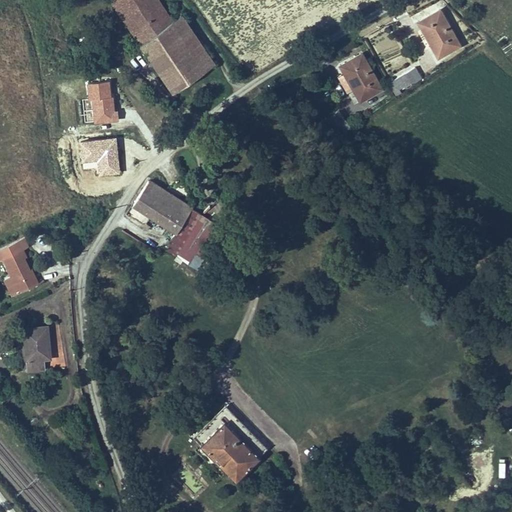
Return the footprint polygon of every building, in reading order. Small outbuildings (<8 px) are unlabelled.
[(130,0),(119,9),(150,49),(184,25),(164,0),(130,0)] [(482,0),(472,0),(459,7),(477,43),(499,31),(482,0)] [(440,5),(415,19),(436,57),(461,43),(440,5)] [(190,20),(184,25),(150,49),(184,92),(191,86),(183,75),(205,59),(213,70),(222,64),(190,20)] [(94,39),(81,46),(90,62),(104,55),(94,39)] [(383,40),(361,50),(379,86),(401,76),(383,40)] [(458,62),(452,50),(431,62),(435,69),(449,62),(450,66),(458,62)] [(183,75),(191,86),(213,70),(205,59),(183,75)] [(435,69),(431,62),(429,59),(423,63),(431,76),(437,73),(435,69)] [(357,98),(336,110),(341,113),(346,110),(348,114),(352,112),(362,106),(357,98)] [(359,123),(369,117),(362,106),(352,112),(359,123)] [(110,171),(96,162),(88,171),(102,182),(110,171)] [(154,178),(136,202),(177,230),(180,226),(184,229),(196,212),(191,209),(194,206),(154,178)] [(166,244),(178,250),(184,240),(194,247),(199,250),(219,222),(203,211),(190,231),(187,234),(182,238),(166,244)] [(226,227),(219,222),(199,250),(207,255),(226,227)] [(32,234),(2,248),(7,258),(12,256),(15,264),(14,265),(19,278),(12,281),(19,296),(45,283),(33,256),(36,255),(32,247),(37,245),(32,234)] [(184,240),(178,250),(188,256),(194,247),(184,240)] [(52,325),(28,327),(31,371),(45,370),(45,358),(54,357),(52,325)] [(221,422),(200,445),(239,482),(261,459),(221,422)]
